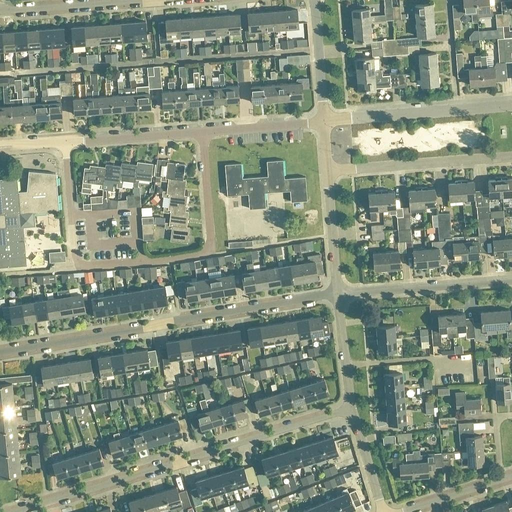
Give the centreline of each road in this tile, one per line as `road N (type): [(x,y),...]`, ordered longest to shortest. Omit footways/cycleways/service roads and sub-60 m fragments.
road 1 (residential): [(202,131),(207,249),(142,262),(78,262),(65,142)]
road 2 (residential): [(16,511),(350,409)]
road 3 (residential): [(0,351),(338,295)]
road 4 (residential): [(328,171),(511,155)]
road 5 (residential): [(338,295),(511,281)]
road 6 (residential): [(1,12),(154,0)]
road 7 (residential): [(65,142),(202,131)]
road 8 (residential): [(324,121),(457,109)]
road 9 (residential): [(338,295),(328,171)]
road 10 (residential): [(202,131),(324,121)]
road 11 (residential): [(324,121),(314,0)]
